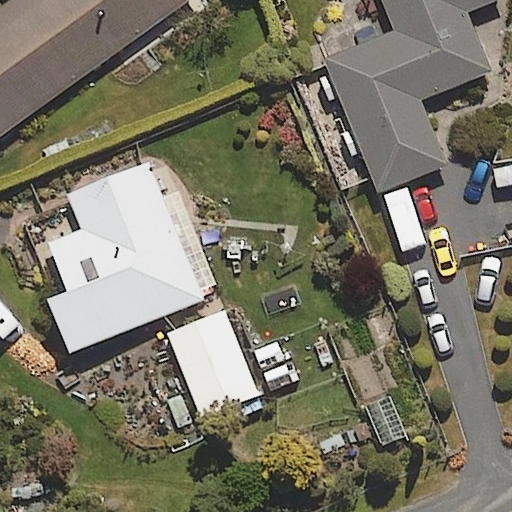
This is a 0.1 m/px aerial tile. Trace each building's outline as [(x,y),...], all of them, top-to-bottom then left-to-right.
[(0,133),(186,0),(9,0),(0,7),(0,133)] [(383,0),(396,32),(326,60),(379,192),(446,165),(420,100),(491,72),(466,11),(493,0),(383,0)] [(202,297),(148,162),(69,194),(83,228),(48,242),(68,293),(49,301),(69,350),(202,297)] [(511,189),(511,164),(486,167),(489,192),(511,189)] [(258,396),(223,311),(168,334),(202,419),(258,396)]
